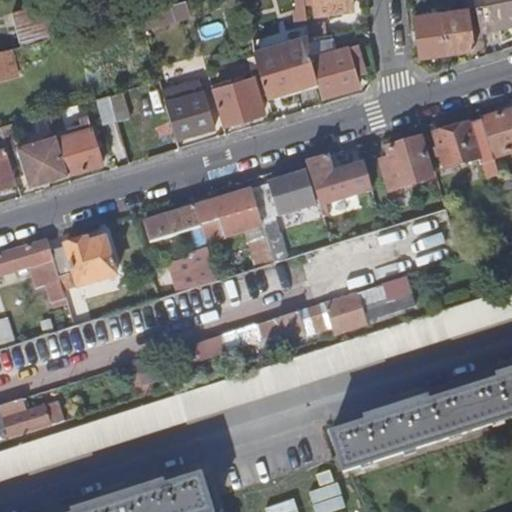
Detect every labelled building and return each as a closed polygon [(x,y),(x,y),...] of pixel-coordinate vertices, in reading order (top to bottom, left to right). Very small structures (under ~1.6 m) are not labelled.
[(351,10),(350,0),(313,0),(315,14),(351,10)] [(511,24),(511,0),(473,0),(480,31),(511,24)] [(53,37),(44,3),(13,12),(22,45),(53,37)] [(175,21),(171,5),(157,10),(161,24),(175,21)] [(473,49),(467,9),(440,14),(446,54),(473,49)] [(161,24),(157,10),(137,15),(142,30),(161,24)] [(446,54),(440,14),(414,18),(420,57),(446,54)] [(333,36),(332,22),(306,25),(308,39),(314,38),(333,36)] [(311,67),(308,39),(306,25),(306,24),(251,41),(252,54),(266,98),(312,83),(308,68),(311,67)] [(361,67),(355,46),(334,51),(331,39),(314,41),(314,38),(308,39),(311,67),(315,82),(321,99),(359,87),(353,69),(361,67)] [(0,77),(16,73),(10,49),(0,51),(0,77)] [(262,113),(251,79),(211,91),(222,125),(262,113)] [(201,93),(196,80),(160,92),(162,101),(163,104),(201,93)] [(213,127),(203,92),(201,93),(163,104),(174,139),(213,127)] [(116,120),(108,96),(96,99),(103,124),(116,120)] [(511,112),(481,121),(493,159),(511,153),(511,112)] [(101,165),(88,117),(81,119),(82,125),(74,128),(76,134),(55,140),(66,176),(101,165)] [(493,159),(481,121),(434,135),(444,169),(476,160),(479,167),(481,166),(485,178),(497,174),(493,159)] [(17,149),(9,124),(0,126),(0,132),(2,138),(4,150),(13,177),(25,174),(17,149)] [(66,176),(55,140),(54,137),(17,149),(25,174),(28,187),(66,176)] [(380,163),(389,192),(431,179),(419,140),(386,150),(389,160),(380,163)] [(13,177),(4,150),(0,151),(0,188),(15,184),(13,177)] [(326,158),(306,164),(319,208),(371,191),(364,164),(332,174),(326,158)] [(305,174),(268,186),(277,218),(315,207),(305,174)] [(511,177),(499,181),(503,193),(511,189),(511,177)] [(220,200),(194,208),(200,228),(219,222),(224,238),(248,231),(251,242),(265,237),(260,219),(251,191),(220,200)] [(194,208),(144,224),(151,244),(178,236),(200,229),(200,228),(194,208)] [(273,219),(261,223),(265,237),(274,264),(286,260),(273,219)] [(206,249),(200,229),(178,236),(181,245),(186,244),(189,254),(206,249)] [(67,248),(51,253),(63,292),(78,287),(78,289),(116,277),(104,241),(88,246),(86,241),(66,248),(67,248)] [(47,242),(0,256),(0,277),(42,265),(52,296),(56,295),(58,301),(65,299),(63,292),(51,253),(47,242)] [(482,244),(458,252),(461,261),(485,254),(482,244)] [(189,291),(217,283),(206,249),(189,254),(191,259),(179,263),(189,291)] [(409,292),(404,279),(374,289),(377,296),(383,294),(385,300),(409,292)] [(11,450),(0,453),(0,480),(202,416),(470,331),(511,317),(511,290),(499,294),(336,346),(173,398),(11,450)] [(369,290),(357,294),(362,310),(374,306),(369,290)] [(357,294),(324,305),(333,337),(367,327),(362,310),(357,294)] [(298,313),(236,332),(238,340),(245,337),(246,342),(259,339),(259,341),(279,335),(282,344),(306,337),(304,332),(326,325),(321,308),(299,315),(298,313)] [(7,320),(0,321),(0,349),(14,345),(7,320)] [(327,331),(326,325),(304,332),(306,337),(327,331)] [(330,434),(343,473),(511,418),(511,371),(506,373),(507,378),(418,406),(416,401),(404,405),(405,410),(330,434)] [(0,416),(4,429),(8,441),(63,423),(60,414),(57,404),(27,414),(23,400),(0,407),(0,416)] [(74,409),(60,414),(63,423),(77,419),(74,409)] [(211,511),(201,477),(125,500),(124,495),(111,500),(112,505),(89,511),(211,511)]
